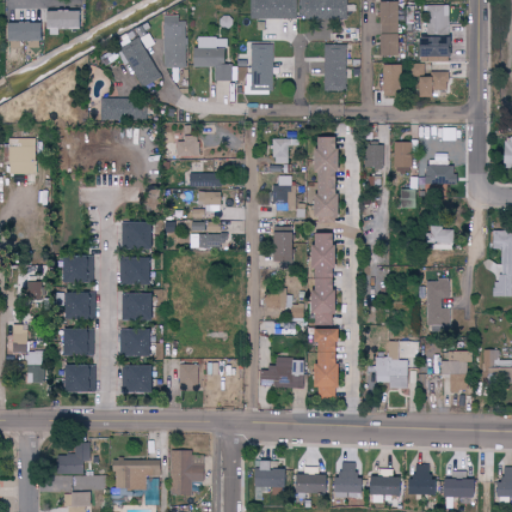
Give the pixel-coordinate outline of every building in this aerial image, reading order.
[(249,0),(249,19),(295,20),(295,0),(249,0)] [(345,0),(299,0),(299,18),(346,19),(345,0)] [(396,1),(377,2),(378,56),(397,55),(396,1)] [(448,35),(447,5),(425,6),(426,36),(448,35)] [(44,35),(57,35),(57,29),(74,29),(73,11),(44,11),(44,35)] [(185,68),(186,22),(178,22),(178,16),(164,15),(163,68),(185,68)] [(2,40),(10,40),(10,46),(18,46),(19,40),(37,41),(37,23),(3,22),(2,40)] [(414,55),(446,57),(447,38),(415,36),(414,55)] [(160,79),(140,38),(121,47),(141,88),(160,79)] [(191,67),(213,67),(213,81),(232,81),(232,64),(226,64),(226,48),(227,48),(227,38),(198,38),(198,48),(191,48),(191,67)] [(271,44),(249,45),(251,92),(273,92),(271,44)] [(323,91),(344,92),(345,45),(323,45),(323,91)] [(105,66),(119,58),(115,50),(101,57),(105,66)] [(432,97),(432,91),(446,91),(446,72),(431,72),(431,77),(423,77),(423,63),(409,64),(410,76),(414,76),(414,97),(432,97)] [(399,65),(380,64),(379,95),(399,95),(399,65)] [(100,99),(100,120),(148,121),(148,100),(100,99)] [(198,156),(197,136),(183,136),(183,142),(175,143),(176,157),(198,156)] [(310,218),(316,217),(316,224),(332,223),(331,171),(332,171),(332,137),(313,138),(313,149),(310,149),(310,218)] [(511,137),(503,138),(504,167),(511,166),(511,137)] [(8,174),(35,174),(35,139),(8,139),(8,174)] [(289,165),(288,146),(299,146),(298,139),(273,140),(274,165),(289,165)] [(411,142),(392,143),(392,168),(411,168),(411,142)] [(362,168),(381,168),(381,144),(363,143),(362,168)] [(423,184),(454,185),(454,166),(423,166),(423,184)] [(219,173),(188,174),(188,187),(219,186),(219,173)] [(295,210),(295,185),(291,185),(291,176),(278,176),(278,186),(268,186),(269,205),(288,204),(288,210),(295,210)] [(378,177),(367,177),(367,187),(378,187),(378,177)] [(219,193),(196,192),(196,205),(205,206),(205,212),(219,212),(219,193)] [(203,217),(203,209),(191,209),(191,217),(203,217)] [(120,223),(121,250),(150,248),(149,222),(120,223)] [(190,231),(205,231),(204,224),(196,224),(196,222),(190,223),(190,231)] [(220,231),(219,223),(206,224),(206,232),(220,231)] [(423,228),(423,248),(451,248),(452,229),(423,228)] [(289,262),(290,233),(269,232),(269,262),(289,262)] [(330,326),(330,245),(326,245),(326,233),(309,233),(309,245),(305,245),(305,269),(309,269),(309,296),(306,296),(306,313),(314,313),(314,326),(330,326)] [(190,235),(190,248),(226,247),(225,234),(190,235)] [(511,297),(511,235),(491,235),(491,249),(498,250),(497,297),(511,297)] [(41,255),(1,254),(1,265),(41,266),(41,255)] [(58,283),(83,282),(82,255),(57,256),(58,283)] [(93,282),(93,255),(84,255),(83,282),(93,282)] [(119,285),(147,285),(146,258),(118,258),(119,285)] [(450,308),(442,309),(442,299),(449,299),(449,280),(426,281),(426,334),(450,334),(450,308)] [(61,320),(84,320),(84,293),(60,293),(61,320)] [(86,321),(96,320),(95,293),(85,293),(86,321)] [(263,308),(292,309),(292,313),(303,314),(303,304),(293,303),(293,296),(285,295),(285,293),(263,293),(263,308)] [(149,294),(120,294),(120,321),(149,320),(149,294)] [(27,354),(28,326),(14,325),(13,353),(27,354)] [(59,356),(83,356),(83,329),(59,329),(59,356)] [(119,330),(120,357),(148,356),(147,330),(119,330)] [(308,388),(316,388),(316,400),(332,400),(331,330),(310,330),(311,364),(308,364),(308,388)] [(498,351),(482,350),(481,380),(511,381),(511,361),(497,360),(498,351)] [(472,352),(449,352),(449,362),(441,362),(440,375),(448,376),(448,392),(466,392),(466,362),(471,362),(472,352)] [(407,360),(399,360),(399,358),(376,358),(375,383),(389,384),(388,389),(407,389),(407,360)] [(258,371),(258,388),(301,388),(301,360),(276,360),(276,367),(266,367),(266,371),(258,371)] [(178,392),(197,391),(197,365),(178,365),(178,392)] [(60,367),(61,393),(85,393),(84,366),(60,367)] [(121,366),(120,393),(150,393),(151,367),(121,366)] [(95,367),(86,367),(85,392),(94,392),(95,367)] [(362,398),(363,367),(349,367),(348,398),(362,398)] [(191,451),(170,451),(170,496),(192,495),(192,483),(203,483),(202,455),(191,456),(191,451)] [(90,462),(90,452),(63,453),(64,475),(84,474),(84,462),(90,462)] [(116,490),(147,490),(147,477),(159,477),(159,460),(116,460),(116,490)] [(329,478),(329,493),(361,494),(361,479),(356,479),(357,464),(338,464),(338,478),(329,478)] [(416,495),(431,495),(430,465),(414,466),(415,477),(403,477),(403,489),(416,489),(416,495)] [(496,498),(511,497),(511,468),(502,469),(502,481),(495,481),(496,498)] [(474,498),(474,480),(463,480),(463,472),(450,472),(450,479),(438,479),(438,498),(474,498)] [(292,475),(291,493),(327,494),(327,476),(292,475)] [(400,478),(366,477),(365,495),(388,496),(388,498),(399,498),(400,478)] [(68,511),(86,511),(87,493),(68,493),(68,511)]
